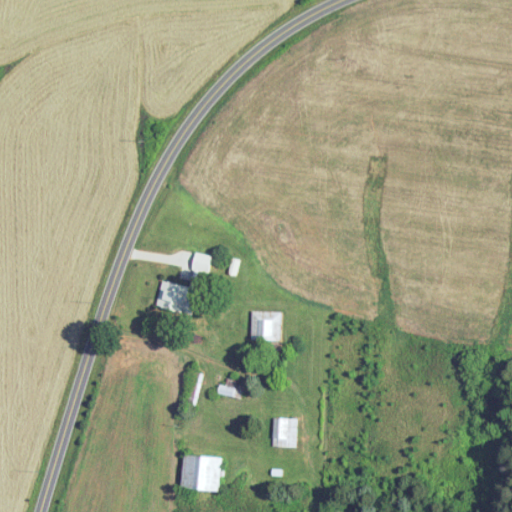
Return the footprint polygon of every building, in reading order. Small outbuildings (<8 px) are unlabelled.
[(165,279),(160,306),(203,314),(208,289),(199,287),(202,271),(213,273),(217,255),(197,252),(191,284),(165,279)] [(286,312),(256,311),(255,339),(285,340),(286,312)] [(247,384),(226,378),(222,393),(243,399),(247,384)] [(297,446),(298,417),(274,417),(273,445),(297,446)] [(187,487),(228,489),(229,455),(188,453),(187,487)]
